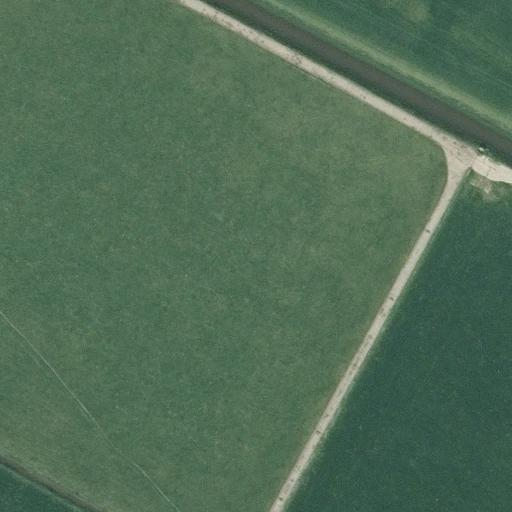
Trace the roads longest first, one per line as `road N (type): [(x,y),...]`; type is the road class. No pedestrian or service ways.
road 1 (track): [(464,153),(267,511)]
road 2 (track): [(177,0),(511,178)]
